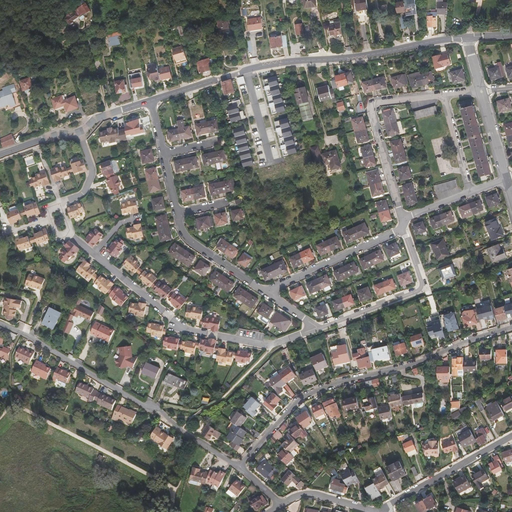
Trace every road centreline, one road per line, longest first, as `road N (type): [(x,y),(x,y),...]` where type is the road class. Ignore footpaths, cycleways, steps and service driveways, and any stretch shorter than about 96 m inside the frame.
road 1 (residential): [(241,467),(301,397),(511,328)]
road 2 (residential): [(0,323),(159,409),(241,467)]
road 3 (residential): [(318,328),(264,345),(188,331),(93,253)]
road 4 (secondary): [(245,70),(468,36)]
road 5 (residential): [(318,328),(419,288),(402,229)]
road 6 (residential): [(511,436),(376,511)]
road 7 (residential): [(402,229),(266,291)]
road 8 (residential): [(266,291),(191,241),(177,213)]
